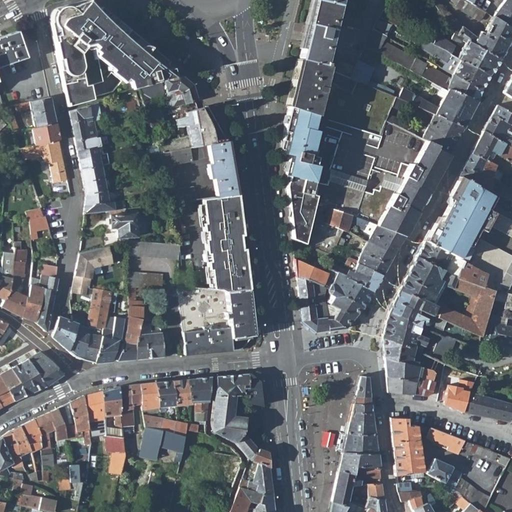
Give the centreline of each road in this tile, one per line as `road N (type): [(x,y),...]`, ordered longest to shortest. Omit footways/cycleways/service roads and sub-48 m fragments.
road 1 (residential): [(38,0),(74,182),(71,248),(42,344)]
road 2 (residential): [(360,353),(391,277),(492,93)]
road 3 (secondary): [(281,358),(243,71)]
road 4 (residential): [(281,358),(84,374)]
road 5 (secondary): [(296,511),(281,358)]
road 6 (residential): [(511,434),(427,405),(378,399)]
